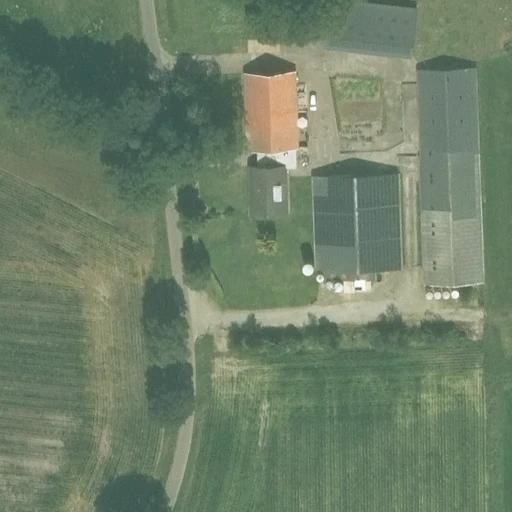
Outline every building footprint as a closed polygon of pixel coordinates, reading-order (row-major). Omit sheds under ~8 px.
[(331,0),(326,47),(352,50),(352,52),(412,59),(418,8),(343,0),(331,0)] [(478,153),(477,148),(474,68),(417,70),(420,150),(423,276),(424,276),(425,285),(484,283),(480,153),(478,153)] [(277,148),(297,148),(295,72),(245,73),(247,149),(257,149),(258,166),(251,167),(252,211),(286,211),(284,166),(277,166),(277,148)] [(397,174),(314,177),(317,270),(325,270),(325,278),(376,276),(375,268),(401,268),(397,174)] [(251,306),(251,298),(228,299),(229,307),(251,306)]
